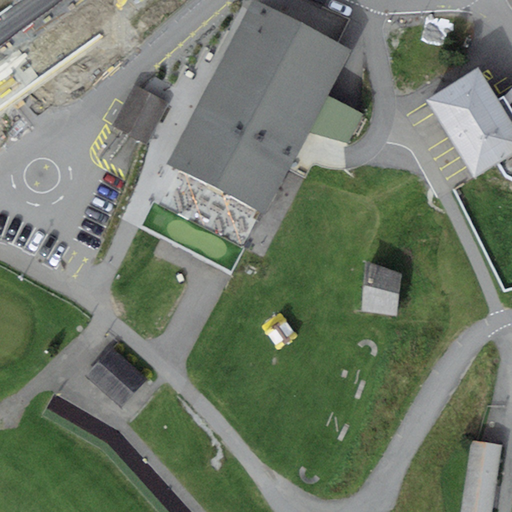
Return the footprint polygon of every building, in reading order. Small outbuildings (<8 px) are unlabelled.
[(253,0),(168,163),(265,213),(351,50),(253,0)] [(511,117),(479,66),(425,101),(475,177),(511,152),(511,117)] [(112,125),(147,143),(168,103),(133,84),(112,125)] [(176,198),(166,218),(203,236),(213,216),(176,198)] [(365,261),(362,311),(397,316),(401,272),(365,261)] [(144,380),(112,349),(87,375),(119,406),(144,380)] [(491,511),(502,447),(471,443),(460,511),(491,511)]
